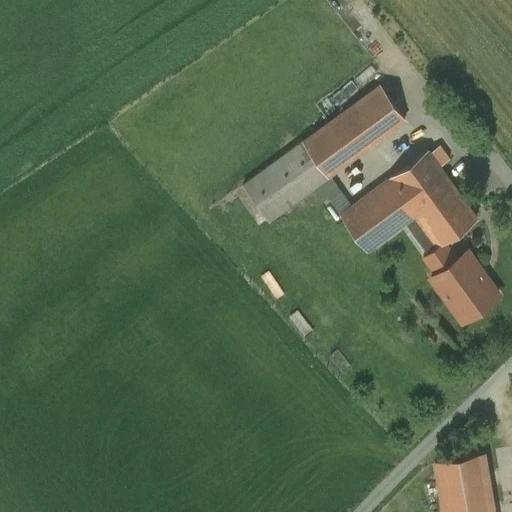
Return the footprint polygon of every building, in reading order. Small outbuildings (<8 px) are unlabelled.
[(325,125),(303,141),(328,175),(329,174),(405,119),(380,84),(325,125)] [(303,141),(243,185),(267,220),(311,187),(328,175),(303,141)] [(477,217),(427,149),(389,178),(415,214),(438,245),(438,246),(444,241),(477,217)] [(329,174),(328,175),(311,187),(321,201),(328,197),(341,213),(351,205),(329,174)] [(351,205),(341,213),(366,250),(415,214),(389,178),(351,205)] [(444,241),(438,246),(438,245),(423,255),(436,273),(456,258),(444,241)] [(436,273),(431,276),(463,320),(499,294),(466,250),(456,258),(436,273)] [(491,511),(481,451),(434,459),(442,511),(491,511)]
